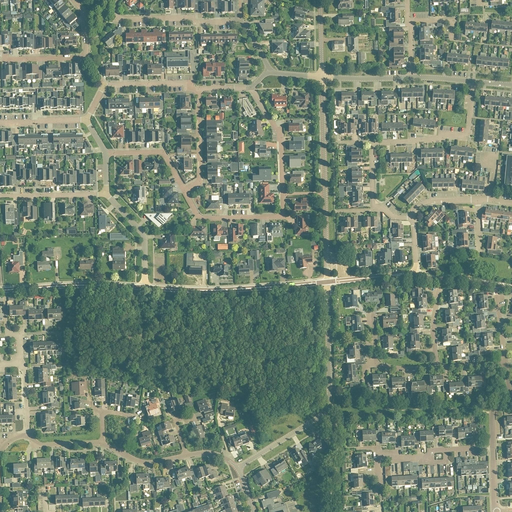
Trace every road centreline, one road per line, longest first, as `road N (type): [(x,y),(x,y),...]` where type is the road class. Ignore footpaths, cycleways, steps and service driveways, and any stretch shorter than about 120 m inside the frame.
road 1 (residential): [(184,189),(203,218),(282,212),(280,139),(251,87)]
road 2 (tertiary): [(238,467),(324,411),(327,283)]
road 3 (tertiary): [(327,283),(322,77)]
road 4 (residential): [(269,70),(240,22),(122,19),(114,0)]
road 5 (residential): [(144,287),(327,283)]
road 6 (residential): [(371,142),(466,134),(472,81)]
road 7 (residential): [(74,0),(84,11),(86,56),(0,54)]
road 8 (residential): [(0,290),(144,287)]
road 9 (residential): [(412,217),(414,273),(327,283)]
road 10 (residential): [(87,119),(104,85),(196,89)]
